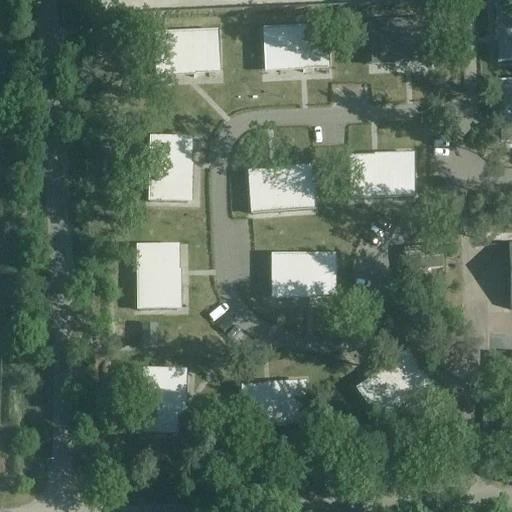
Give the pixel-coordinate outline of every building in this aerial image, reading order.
[(511,2),(498,3),(501,64),(511,63),(511,2)] [(432,60),(431,23),(370,25),(372,63),(432,60)] [(265,71),(327,68),(325,30),(264,33),(265,71)] [(218,73),(217,35),(155,37),(156,75),(218,73)] [(511,144),(511,83),(502,84),(505,145),(511,144)] [(150,141),(149,204),(187,204),(188,142),(150,141)] [(413,199),(412,161),(350,163),(351,201),(413,199)] [(248,178),(251,216),(313,212),(311,174),(248,178)] [(440,248),(404,251),(406,272),(442,269),(440,248)] [(137,250),(138,312),(176,311),(175,249),(137,250)] [(272,259),(272,296),(334,296),(334,258),(272,259)] [(156,328),(142,328),(143,351),(156,351),(156,328)] [(408,358),(358,394),(380,425),(431,388),(408,358)] [(182,374),(144,373),(142,435),(180,436),(182,374)] [(242,393),(244,431),(306,427),(304,389),(242,393)]
